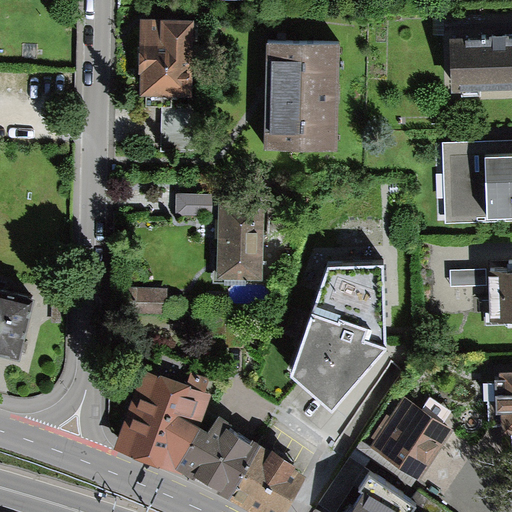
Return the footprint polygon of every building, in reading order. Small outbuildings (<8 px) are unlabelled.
[(136,91),(189,94),(192,17),(139,15),(136,91)] [(511,30),(449,31),(449,82),(511,81),(511,30)] [(338,149),(339,39),(266,39),(266,92),(265,148),(338,149)] [(38,131),(42,80),(4,77),(3,97),(20,98),(19,107),(16,107),(14,130),(38,131)] [(511,142),(437,144),(437,223),(511,222),(511,142)] [(216,277),(259,277),(260,196),(217,196),(216,277)] [(383,260),(325,262),(288,374),(328,408),(384,343),(383,260)] [(511,268),(488,268),(486,317),(511,318),(511,268)] [(0,356),(9,358),(21,306),(0,301),(0,356)] [(142,366),(117,440),(175,462),(198,403),(204,390),(142,366)] [(511,367),(496,368),(496,432),(511,432),(511,367)] [(452,425),(399,394),(368,449),(420,479),(452,425)] [(226,492),(258,441),(198,403),(175,462),(226,492)] [(226,492),(258,511),(282,511),(307,472),(258,441),(226,492)] [(339,511),(403,511),(355,484),(339,511)]
